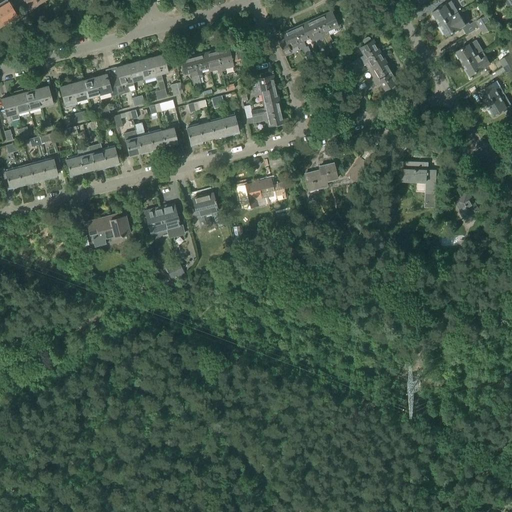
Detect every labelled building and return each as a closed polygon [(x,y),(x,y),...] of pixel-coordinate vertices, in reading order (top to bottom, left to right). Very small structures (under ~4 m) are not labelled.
[(17,17),(8,3),(6,0),(0,3),(0,19),(3,25),(17,17)] [(25,0),(31,9),(44,0),(25,0)] [(440,24),(453,17),(459,13),(452,1),(433,12),(434,14),(432,15),(435,20),(437,19),(440,24)] [(441,26),(438,27),(443,35),(446,34),(447,36),(460,29),(466,25),(459,13),(453,17),(440,24),(441,26)] [(326,45),(330,43),(324,30),(332,27),(326,14),(315,19),(324,38),(323,38),(326,45)] [(479,28),(491,21),(487,14),(475,22),(479,28)] [(320,40),(323,38),(324,38),(315,19),(304,24),(310,37),(309,37),(312,43),(320,39),(320,40)] [(483,34),(495,27),(491,21),(479,28),(469,34),(472,39),(482,33),(483,34)] [(305,57),(309,55),(303,40),(309,37),(310,37),(304,24),(293,29),(302,48),(301,48),(305,57)] [(302,48),(293,29),(282,34),(285,40),(279,42),(285,56),(291,53),(288,46),(296,43),(298,49),(301,48),(302,48)] [(360,47),(358,48),(364,59),(378,51),(372,40),(360,47)] [(484,51),(477,40),(470,44),(456,52),(457,54),(456,55),(458,59),(460,58),(463,64),(484,51)] [(228,48),(217,51),(222,71),(226,70),(225,68),(233,66),(228,48)] [(328,60),(332,58),(328,48),(323,50),(328,60)] [(232,51),(234,59),(240,57),(238,49),(232,51)] [(222,71),(217,51),(205,54),(208,68),(216,66),(218,72),(222,71)] [(362,65),(364,63),(369,70),(384,61),(378,51),(364,59),(360,61),(361,62),(362,65)] [(471,76),(491,64),(484,51),(463,64),(467,69),(465,71),(469,77),(470,76),(471,76)] [(199,77),(202,76),(201,70),(208,68),(205,54),(194,57),(199,77)] [(502,67),(511,61),(511,55),(511,54),(499,61),(502,67)] [(157,83),(163,81),(161,75),(168,73),(163,55),(151,58),(156,76),(157,83)] [(199,77),(194,57),(181,60),(185,74),(190,73),(194,86),(195,86),(198,98),(203,97),(200,85),(199,79),(199,77)] [(145,79),(156,76),(151,58),(140,61),(145,79)] [(347,65),(349,69),(356,65),(361,62),(360,61),(358,58),(347,65)] [(133,82),(145,79),(140,61),(128,64),(133,82)] [(390,71),(384,61),(369,70),(373,77),(364,82),(366,86),(373,82),(380,77),(390,71)] [(507,74),(511,70),(511,61),(502,67),(507,74)] [(118,95),(129,92),(127,87),(133,86),(132,83),(133,82),(128,64),(116,68),(118,75),(113,76),(113,79),(118,95)] [(351,74),(358,70),(356,65),(349,69),(348,69),(351,74)] [(390,71),(380,77),(373,82),(366,86),(368,89),(380,82),(385,89),(390,86),(392,88),(394,89),(398,87),(398,85),(396,82),(397,82),(390,71)] [(108,81),(106,74),(95,78),(100,96),(111,93),(112,97),(118,95),(113,79),(108,81)] [(254,92),(275,88),(272,75),(253,80),(255,88),(254,88),(254,92)] [(88,99),(100,96),(95,78),(83,81),(88,99)] [(77,102),(88,99),(83,81),(72,84),(77,102)] [(77,104),(77,102),(72,84),(59,87),(65,108),(77,104)] [(173,96),(179,94),(176,84),(170,86),(173,96)] [(497,90),(493,84),(480,91),(481,93),(479,95),(482,99),(484,98),(487,103),(504,93),(500,88),(497,90)] [(41,107),(52,104),(48,86),(36,89),(41,107)] [(36,89),(31,91),(30,88),(24,90),(24,93),(25,93),(30,111),(41,107),(36,89)] [(277,99),(275,88),(254,92),(255,96),(262,95),(264,102),(277,99)] [(18,114),(30,111),(25,93),(24,93),(13,96),(18,114)] [(494,115),(507,108),(511,105),(504,93),(487,103),(490,109),(489,110),(491,114),(493,114),(494,115)] [(19,119),(18,114),(13,96),(1,99),(6,117),(11,116),(12,121),(19,119)] [(252,117),(280,111),(277,99),(264,102),(266,110),(251,114),(252,117)] [(195,112),(200,111),(199,109),(207,107),(205,100),(193,103),(195,112)] [(133,120),(131,111),(125,113),(120,115),(120,117),(126,116),(127,121),(133,120)] [(283,123),(280,111),(252,117),(252,118),(246,120),(247,123),(253,122),(253,124),(268,120),(269,126),(283,123)] [(116,128),(122,126),(119,115),(113,117),(116,128)] [(64,126),(71,124),(69,116),(62,118),(64,126)] [(226,135),(238,132),(234,116),(222,119),(226,135)] [(214,138),(226,135),(222,119),(210,122),(214,138)] [(42,132),(48,130),(45,122),(40,124),(42,132)] [(202,142),(214,138),(210,122),(198,126),(202,142)] [(190,145),(202,142),(198,126),(186,129),(190,145)] [(165,147),(177,144),(173,128),(161,131),(165,147)] [(7,142),(12,140),(10,130),(4,132),(7,142)] [(153,151),(165,147),(161,131),(149,134),(153,151)] [(55,146),(52,133),(34,138),(37,146),(39,157),(42,156),(39,146),(41,145),(41,144),(51,141),(53,147),(55,146)] [(129,157),(142,154),(137,138),(138,137),(136,133),(131,135),(132,139),(125,141),(129,157)] [(142,154),(146,152),(153,151),(149,134),(138,137),(137,138),(142,154)] [(37,146),(34,138),(24,141),(26,145),(30,144),(31,148),(37,146)] [(106,167),(102,151),(100,144),(94,146),(88,147),(89,151),(90,154),(94,170),(106,167)] [(83,173),(94,170),(90,154),(89,151),(88,147),(77,150),(78,157),(83,173)] [(106,167),(119,164),(114,148),(102,151),(106,167)] [(70,176),(83,173),(78,157),(66,160),(70,176)] [(360,158),(347,176),(356,182),(368,163),(360,158)] [(45,179),(57,176),(53,160),(41,163),(45,179)] [(371,171),(377,175),(383,166),(378,161),(371,171)] [(403,173),(401,173),(401,175),(402,175),(402,182),(427,183),(427,194),(436,194),(436,170),(424,170),(424,163),(402,162),(401,169),(403,170),(403,173)] [(33,182),(45,179),(41,163),(29,166),(33,182)] [(309,190),(327,186),(326,181),(337,178),(333,163),(320,167),(321,171),(305,175),(309,190)] [(21,185),(33,182),(29,166),(17,169),(21,185)] [(9,188),(21,185),(17,169),(5,172),(9,188)] [(272,185),(270,179),(237,187),(242,209),(253,206),(251,200),(267,196),(269,202),(286,198),(282,183),(272,185)] [(466,191),(463,186),(455,190),(458,196),(456,197),(455,197),(455,198),(466,216),(469,222),(480,215),(477,210),(479,209),(479,210),(479,209),(479,208),(479,209),(468,191),(468,190),(467,190),(466,191)] [(200,229),(212,226),(209,215),(217,213),(216,209),(214,203),(216,203),(215,201),(213,193),(207,194),(207,195),(193,199),(200,229)] [(160,207),(166,232),(168,238),(184,234),(181,224),(179,225),(173,204),(160,207)] [(166,232),(160,207),(144,211),(150,236),(151,236),(151,235),(165,231),(166,232)] [(130,235),(125,217),(110,220),(109,217),(86,223),(89,236),(91,235),(95,248),(106,245),(105,241),(114,238),(114,239),(130,235)] [(235,240),(241,239),(241,234),(243,234),(242,230),(234,231),(235,240)] [(296,252),(282,253),(283,261),(297,260),(296,252)] [(168,273),(181,267),(177,261),(165,267),(168,273)] [(172,282),(185,276),(181,267),(168,273),(172,282)] [(173,283),(168,289),(175,295),(180,288),(173,283)]
